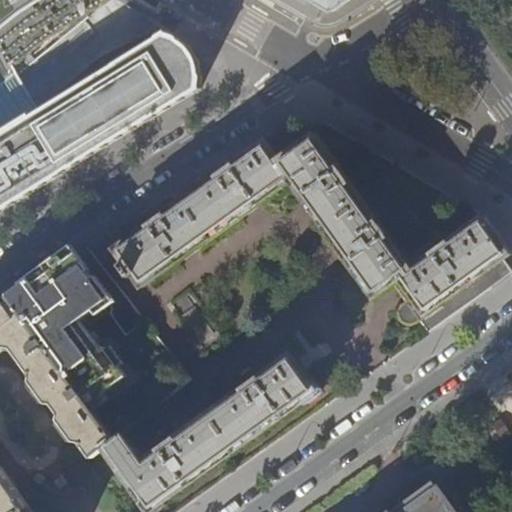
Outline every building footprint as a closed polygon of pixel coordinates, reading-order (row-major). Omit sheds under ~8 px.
[(0,0),(0,37),(18,74),(109,0),(0,0)] [(314,0),(327,7),(333,11),(348,0),(314,0)] [(0,216),(32,196),(108,148),(172,108),(202,89),(201,88),(202,81),(202,76),(201,68),(198,59),(192,49),(189,46),(181,39),(172,35),(168,34),(167,33),(165,34),(40,110),(30,116),(29,115),(3,130),(4,132),(0,134),(0,216)] [(40,110),(25,86),(18,74),(0,38),(0,134),(4,132),(3,130),(29,115),(30,116),(40,110)] [(156,222),(118,249),(127,263),(124,265),(133,277),(136,275),(145,287),(293,180),(377,297),(395,284),(407,301),(403,304),(400,309),(399,314),(401,320),(405,324),(411,325),(416,324),(421,320),(429,332),(443,322),(495,285),(511,272),(511,270),(504,260),(511,254),(511,253),(488,220),(485,217),(413,268),(317,134),(300,147),(282,160),(268,141),(248,156),(205,187),(156,222)] [(105,446),(125,431),(192,378),(146,321),(127,336),(112,316),(111,311),(109,305),(76,260),(75,259),(71,256),(63,256),(33,278),(0,301),(0,354),(6,350),(13,352),(32,377),(30,385),(44,404),(51,406),(52,405),(60,415),(58,423),(72,442),(79,444),(80,443),(90,457),(105,446)] [(147,461),(125,431),(105,446),(152,511),(153,511),(190,485),(257,438),(314,396),(321,391),(294,354),(147,461)] [(0,511),(19,511),(28,506),(0,466),(0,511)] [(453,511),(435,487),(434,487),(430,481),(425,484),(420,477),(414,482),(419,489),(389,511),(388,511),(453,511)]
